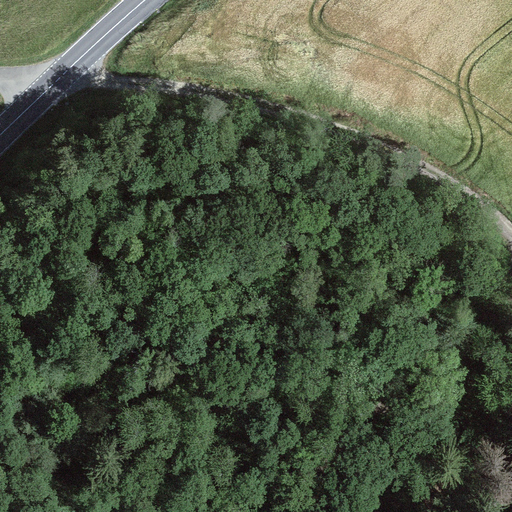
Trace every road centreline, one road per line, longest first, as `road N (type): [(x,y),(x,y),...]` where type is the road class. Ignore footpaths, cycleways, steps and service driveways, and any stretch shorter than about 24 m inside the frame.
road 1 (track): [(511,234),(479,204),(414,170),(281,115),(157,89),(0,76)]
road 2 (track): [(275,511),(393,403),(511,271)]
road 3 (primary): [(0,135),(145,0)]
